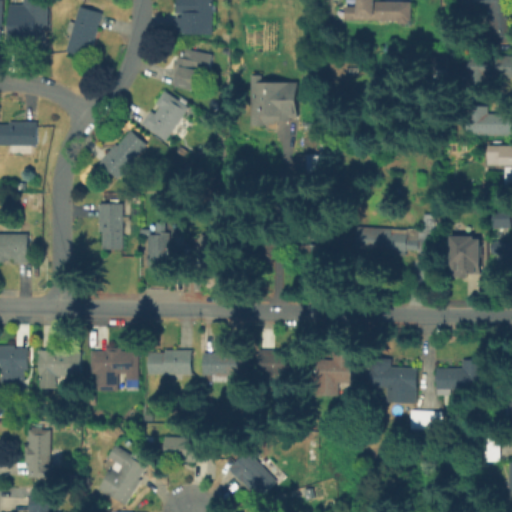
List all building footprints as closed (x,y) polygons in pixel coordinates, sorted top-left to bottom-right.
[(179,0),(216,0),(214,37),(178,35),(179,0)] [(379,0),(413,1),(413,26),(402,26),(402,22),(379,22),(349,22),(349,6),(359,6),(359,0),(379,0)] [(509,0),(510,12),(510,26),(511,26),(511,42),(474,42),(474,27),(485,27),(485,12),(460,12),(459,0),(509,0)] [(68,53),(83,7),(107,15),(92,61),(68,53)] [(45,35),(45,44),(24,44),(24,35),(15,35),(15,23),(24,23),(24,9),(45,9),(45,35)] [(184,49),(216,57),(211,76),(202,82),(199,92),(175,86),(184,49)] [(511,77),(511,58),(467,56),(466,78),(476,79),(476,76),(511,77)] [(298,83),(298,122),(249,122),(248,83),(298,83)] [(191,110),(168,142),(146,125),(169,94),(191,110)] [(511,134),(511,112),(487,113),(487,107),(462,107),(463,135),(511,134)] [(30,155),(14,154),(14,149),(0,148),(0,125),(40,127),(39,145),(39,146),(31,146),(31,154),(30,155)] [(134,133),(150,146),(120,180),(105,166),(134,133)] [(511,145),(485,145),(485,165),(503,165),(503,187),(511,187),(511,145)] [(121,202),(120,248),(101,249),(101,230),(97,230),(98,202),(121,202)] [(510,211),(493,211),(493,228),(511,228),(510,211)] [(426,214),(442,214),(440,252),(409,250),(408,257),(394,256),(394,252),(387,252),(387,250),(359,248),(360,233),(392,235),(392,229),(425,230),(426,214)] [(30,258),(30,264),(15,264),(15,258),(8,258),(8,264),(0,263),(0,232),(30,232),(30,258)] [(147,269),(147,233),(173,233),(173,269),(147,269)] [(227,237),(227,268),(203,268),(203,257),(197,257),(197,245),(203,245),(203,236),(227,237)] [(480,239),(480,274),(466,274),(466,279),(459,279),(459,277),(449,277),(449,267),(450,267),(450,237),(473,237),(473,239),(480,239)] [(511,281),(500,281),(500,240),(511,240),(511,281)] [(288,268),(259,268),(259,244),(300,244),(300,259),(288,259),(288,268)] [(124,347),(124,352),(141,352),(140,390),(127,390),(127,374),(119,374),(119,392),(99,392),(99,374),(94,374),(94,352),(107,352),(108,347),(124,347)] [(168,373),(152,373),(152,355),(168,356),(168,350),(195,350),(195,373),(168,373)] [(31,368),(31,383),(7,383),(7,368),(0,368),(0,351),(31,352),(31,368)] [(229,374),(229,383),(216,383),(216,374),(206,374),(206,352),(249,352),(249,374),(229,374)] [(43,353),(85,353),(85,383),(62,382),(62,389),(42,389),(43,353)] [(284,372),(284,380),(271,379),(271,372),(263,372),(263,353),(297,353),(297,372),(284,372)] [(341,357),(341,358),(355,358),(355,383),(341,383),(341,395),(323,395),(323,357),(341,357)] [(394,359),(393,368),(419,368),(418,404),(387,403),(388,389),(372,388),(373,358),(394,359)] [(437,396),(437,368),(463,368),(463,361),(484,361),(484,390),(451,390),(451,396),(437,396)] [(408,428),(440,429),(440,411),(409,410),(408,428)] [(29,475),(29,434),(53,434),(53,476),(29,475)] [(498,460),(498,436),(485,435),(485,460),(498,460)] [(167,436),(212,438),(211,461),(167,459),(167,436)] [(117,445),(149,466),(140,480),(143,482),(128,507),(100,489),(117,462),(110,457),(117,445)] [(228,468),(246,451),(278,482),(261,500),(228,468)] [(33,511),(33,498),(60,498),(59,511),(33,511)]
